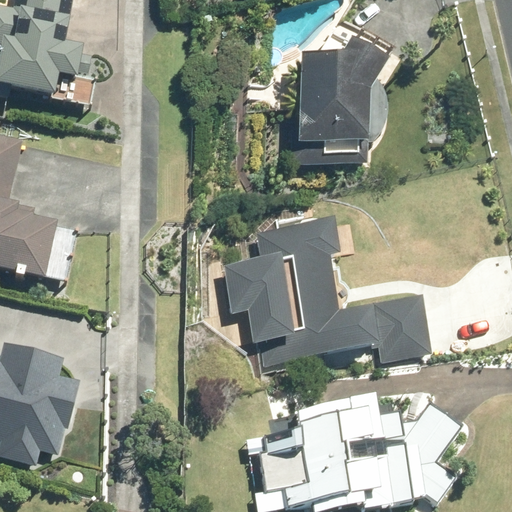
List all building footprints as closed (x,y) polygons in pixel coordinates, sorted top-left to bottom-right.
[(84,56),(85,46),(67,42),(74,0),(15,0),(14,9),(0,6),(0,45),(3,46),(1,58),(0,57),(0,97),(11,100),(13,92),(92,108),(97,82),(79,78),(80,74),(89,76),(92,57),(84,56)] [(294,119),(293,166),(369,167),(370,145),(375,146),(380,141),(385,135),(388,128),(390,121),(391,114),(390,107),(389,100),(387,93),(383,87),(380,82),(392,62),(356,40),(347,55),(305,55),(301,119),(294,119)] [(57,228),(58,222),(36,218),(36,215),(19,211),(20,204),(11,202),(24,143),(0,137),(0,269),(16,273),(16,276),(26,278),(26,275),(47,280),(47,278),(69,283),(79,232),(57,228)] [(252,302),(260,360),(374,345),(375,354),(429,347),(422,295),(337,307),(325,220),(257,229),(260,250),(223,255),(230,305),(252,302)] [(0,439),(78,461),(105,366),(0,336),(0,439)] [(268,494),(286,491),(289,509),(313,505),(313,511),(331,511),(361,507),(361,511),(382,511),(395,510),(395,506),(415,504),(415,500),(426,499),(426,496),(438,505),(457,480),(437,465),(463,428),(431,406),(418,423),(402,425),(401,416),(379,419),(382,436),(384,442),(345,448),(339,419),(303,426),(303,432),(265,440),(268,456),(263,457),(268,494)]
